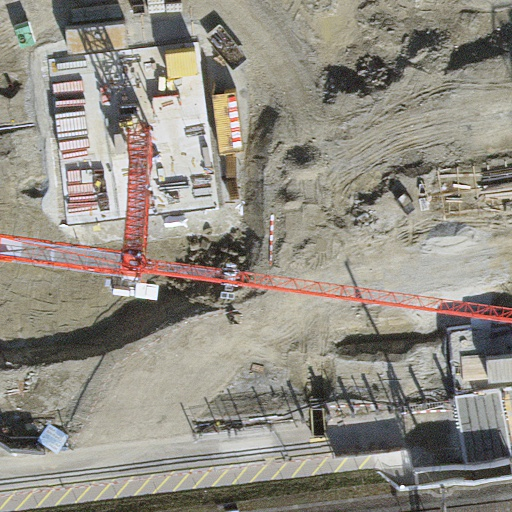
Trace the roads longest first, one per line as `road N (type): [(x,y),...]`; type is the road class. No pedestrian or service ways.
road 1 (unknown): [(0,320),(511,257)]
road 2 (residential): [(0,486),(511,425)]
